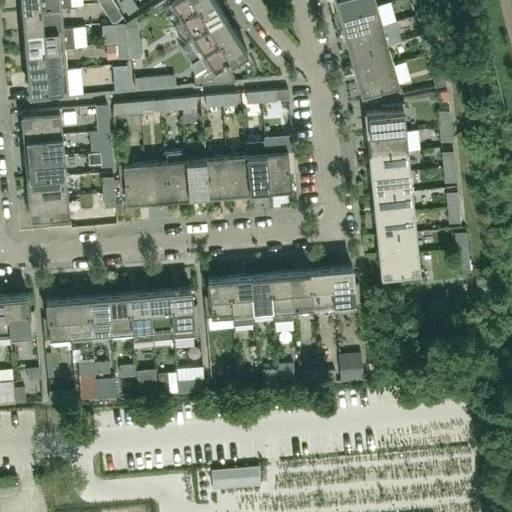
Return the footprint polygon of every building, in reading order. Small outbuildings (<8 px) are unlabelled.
[(71,4),(70,0),(21,0),(23,8),(61,5),(71,4)] [(119,9),(113,0),(104,0),(101,2),(110,15),(119,9)] [(137,6),(133,0),(120,0),(129,12),(137,6)] [(173,22),(208,0),(159,0),(155,3),(158,8),(163,5),(173,22)] [(225,14),(215,0),(208,0),(173,22),(184,40),(192,35),(225,14)] [(376,3),(375,0),(335,0),(339,14),(376,3)] [(427,11),(424,0),(419,0),(413,2),(416,13),(427,11)] [(382,23),(376,3),(339,14),(345,33),(382,23)] [(63,26),(61,5),(23,8),(24,29),(63,26)] [(430,22),(427,11),(416,13),(420,25),(430,22)] [(203,52),(235,32),(225,14),(192,35),(203,52)] [(387,43),(382,23),(345,33),(351,53),(387,43)] [(139,40),(137,24),(126,25),(128,41),(139,40)] [(74,45),(73,25),(63,26),(24,29),(26,49),(64,46),(74,45)] [(128,41),(126,25),(115,26),(117,42),(128,41)] [(233,59),(247,50),(235,32),(203,52),(212,67),(203,73),(194,73),(195,82),(234,79),(234,75),(233,72),(232,70),(230,66),(236,63),(233,59)] [(438,50),(435,38),(424,41),(427,53),(438,50)] [(140,55),(139,40),(128,41),(129,56),(140,55)] [(129,56),(128,41),(117,42),(118,57),(129,56)] [(115,43),(106,43),(107,58),(116,58),(115,43)] [(393,63),(387,43),(351,53),(356,73),(393,63)] [(66,67),(64,46),(26,49),(28,70),(66,67)] [(441,61),(438,50),(427,53),(431,64),(434,85),(446,83),(441,61)] [(400,88),(393,63),(356,73),(362,93),(377,89),(379,94),(400,88)] [(68,93),(66,67),(28,70),(30,91),(46,90),(46,95),(68,93)] [(129,88),(127,72),(116,73),(118,89),(129,88)] [(170,84),(169,73),(154,74),(155,85),(170,84)] [(155,85),(154,74),(139,76),(140,87),(155,85)] [(287,87),(276,88),(267,88),(268,99),(288,98),(287,87)] [(268,99),(267,88),(246,90),(247,101),(268,99)] [(237,102),(236,91),(220,92),(221,103),(237,102)] [(221,103),(220,92),(205,94),(206,105),(221,103)] [(196,106),(195,94),(180,96),(181,107),(196,106)] [(181,107),(180,96),(164,97),(165,108),(181,107)] [(155,109),(154,98),(139,99),(140,110),(155,109)] [(140,110),(139,99),(124,101),(125,112),(140,110)] [(108,118),(107,102),(84,104),(85,117),(97,116),(97,118),(108,118)] [(405,128),(403,102),(381,104),(381,109),(365,111),(367,132),(405,128)] [(62,132),(60,106),(38,108),(38,113),(22,114),(24,135),(62,132)] [(450,124),(450,118),(449,112),(438,113),(439,125),(450,124)] [(451,136),(450,124),(439,125),(440,137),(451,136)] [(407,148),(405,128),(367,132),(369,152),(407,148)] [(64,153),(62,132),(24,135),(25,156),(64,153)] [(111,149),(109,134),(98,134),(100,150),(111,149)] [(188,195),(185,157),(184,148),(164,149),(164,159),(168,197),(188,195)] [(294,170),(293,148),(266,150),(270,188),(291,187),(289,170),(294,170)] [(410,169),(407,148),(369,152),(371,172),(410,169)] [(112,164),(111,149),(100,150),(101,165),(112,164)] [(270,188),(266,150),(246,152),(249,190),(270,188)] [(249,190),(246,152),(226,154),(229,192),(249,190)] [(454,164),(453,152),(442,153),(443,165),(454,164)] [(65,173),(64,153),(25,156),(27,176),(65,173)] [(229,192),(226,154),(205,155),(208,194),(229,192)] [(208,194),(205,155),(185,157),(188,195),(208,194)] [(168,197),(164,159),(144,161),(147,199),(168,197)] [(147,199),(144,161),(118,163),(120,185),(125,184),(126,201),(147,199)] [(456,176),(454,166),(454,164),(443,165),(444,177),(456,176)] [(412,189),(410,169),(371,172),(373,193),(412,189)] [(67,194),(65,173),(27,176),(29,197),(67,194)] [(114,189),(113,174),(102,175),(103,190),(114,189)] [(115,205),(114,189),(103,190),(104,206),(115,205)] [(414,209),(412,189),(373,193),(375,213),(414,209)] [(458,205),(457,193),(446,194),(447,206),(458,205)] [(69,220),(67,194),(29,197),(31,218),(47,217),(47,222),(69,220)] [(460,217),(459,207),(458,205),(447,206),(449,218),(460,217)] [(416,230),(414,209),(375,213),(377,234),(416,230)] [(418,250),(416,230),(377,234),(380,254),(418,250)] [(467,245),(466,233),(455,234),(456,246),(467,245)] [(468,257),(467,245),(456,246),(457,258),(468,257)] [(420,276),(418,250),(380,254),(382,275),(398,273),(398,278),(420,276)] [(360,302),(358,280),(353,280),(352,264),(331,266),(334,304),(360,302)] [(334,304),(331,266),(310,268),(313,306),(334,304)] [(313,306),(310,268),(290,269),(293,308),(313,306)] [(293,308),(290,269),(269,271),(273,309),(273,320),(294,318),(293,308)] [(273,309),(269,271),(249,273),(252,311),(273,309)] [(252,311),(249,273),(228,275),(232,313),(233,325),(253,323),(252,311)] [(232,313),(228,275),(207,276),(209,293),(204,293),(206,315),(232,313)] [(199,334),(197,302),(192,302),(190,286),(169,288),(172,326),(173,336),(199,334)] [(172,326),(169,288),(149,290),(152,328),(153,338),(173,336),(172,326)] [(152,328),(149,290),(128,291),(132,329),(132,339),(153,338),(152,328)] [(132,329),(128,291),(108,293),(111,331),(132,329)] [(36,330),(34,308),(29,308),(28,292),(7,294),(10,332),(36,330)] [(111,331),(108,293),(87,295),(91,333),(111,331)] [(0,332),(10,332),(7,294),(0,294),(0,332)] [(91,333),(87,295),(67,297),(70,335),(91,333)] [(70,335),(67,297),(46,298),(47,315),(42,315),(44,337),(70,335)] [(361,353),(339,355),(341,381),(363,379),(361,353)] [(109,370),(108,359),(93,361),(94,372),(109,370)] [(94,372),(93,361),(78,362),(79,373),(94,372)] [(277,362),(278,368),(279,386),(295,386),(293,361),(277,362)] [(136,373),(135,362),(119,363),(120,374),(136,373)] [(40,376),(39,365),(23,367),(24,378),(40,376)] [(0,379),(9,379),(8,368),(0,368),(0,379)] [(279,386),(278,368),(262,368),(264,387),(279,386)] [(335,369),(319,370),(320,382),(335,381),(335,369)] [(252,370),(237,370),(237,373),(239,387),(254,387),(252,370)] [(320,382),(319,370),(304,371),(305,383),(320,382)] [(168,372),(158,373),(159,393),(170,392),(168,372)] [(239,387),(237,373),(211,374),(212,390),(239,388),(239,387)] [(204,378),(177,380),(178,391),(204,390),(204,378)] [(9,379),(0,379),(0,403),(14,403),(14,401),(13,385),(13,384),(12,379),(9,379)] [(150,382),(138,383),(139,399),(152,398),(150,382)] [(14,385),(13,385),(14,401),(16,401),(25,400),(24,384),(14,385)] [(65,388),(49,389),(50,401),(66,400),(65,388)] [(47,412),(35,412),(36,431),(48,430),(47,412)]
